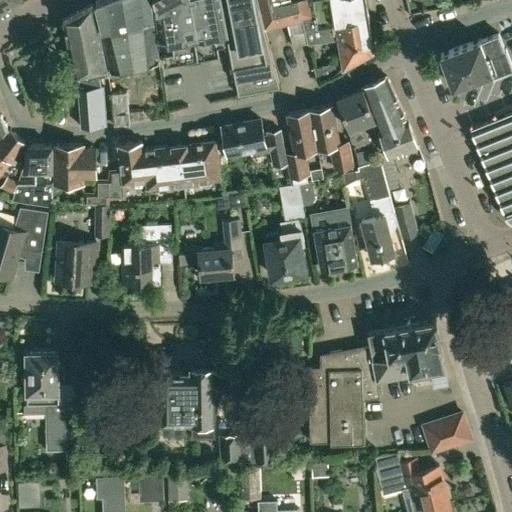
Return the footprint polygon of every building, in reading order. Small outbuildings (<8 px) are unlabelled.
[(111,70),(159,60),(151,0),(96,0),(111,70)] [(154,0),(160,45),(173,42),(174,51),(164,53),(165,62),(218,52),(217,42),(229,40),(239,92),(279,84),(264,26),(257,0),(154,0)] [(257,0),(264,26),(287,20),(302,16),(314,13),(310,0),(257,0)] [(337,37),(342,68),(374,51),(365,0),(310,0),(314,13),(302,16),(308,41),(337,37)] [(79,76),(80,86),(78,86),(81,125),(106,123),(103,84),(101,84),(100,78),(109,77),(94,1),(62,18),(64,27),(75,78),(79,76)] [(480,37),(441,52),(453,85),(491,70),(493,75),(511,68),(511,64),(506,47),(504,47),(499,32),(481,38),(480,37)] [(335,62),(314,65),(316,80),(318,79),(336,70),(335,62)] [(390,155),(391,155),(416,145),(406,117),(405,117),(386,75),(362,85),(363,87),(375,117),(390,155)] [(362,123),(375,117),(363,87),(337,97),(349,127),(348,127),(351,135),(350,135),(354,146),(369,140),(362,123)] [(129,91),(110,93),(113,123),(132,121),(129,91)] [(332,102),(310,107),(317,146),(330,144),(335,166),(354,162),(349,139),(339,141),(332,102)] [(295,150),(286,152),(288,160),(291,175),(310,171),(309,168),(305,149),(317,146),(310,107),(288,111),(295,150)] [(511,110),(472,126),(501,200),(506,213),(507,215),(508,216),(509,218),(511,219),(511,110)] [(0,130),(8,126),(1,113),(0,113),(0,112),(0,130)] [(251,154),(272,150),(275,163),(288,160),(286,152),(281,128),(268,131),(269,134),(264,135),(260,117),(222,125),(228,152),(250,148),(251,154)] [(0,139),(0,173),(25,141),(10,127),(0,139)] [(215,138),(178,142),(183,186),(197,184),(197,180),(220,177),(215,138)] [(125,181),(147,179),(143,147),(142,139),(117,142),(120,167),(109,168),(109,177),(109,197),(125,197),(125,181)] [(143,147),(147,179),(148,187),(170,184),(171,188),(183,186),(178,142),(143,147)] [(14,196),(52,203),(52,168),(51,143),(27,144),(24,169),(36,168),(36,183),(19,180),(14,196)] [(56,181),(82,180),(82,173),(96,173),(95,146),(82,147),(82,143),(55,143),(56,181)] [(396,224),(398,223),(393,205),(380,158),(359,163),(360,167),(343,171),(346,183),(357,177),(369,174),(375,197),(371,198),(375,214),(361,217),(372,256),(395,250),(388,226),(396,224)] [(321,166),(309,168),(310,171),(311,178),(323,176),(321,166)] [(18,180),(16,179),(8,173),(0,184),(0,186),(14,193),(18,180)] [(84,202),(95,202),(109,203),(109,197),(109,177),(96,177),(96,191),(84,190),(84,202)] [(298,181),(279,184),(286,218),(280,219),(282,230),(266,233),(273,274),(305,268),(300,240),(304,240),(300,218),(305,217),(302,204),(299,184),(298,181)] [(312,181),(299,184),(302,204),(313,202),(316,198),(312,181)] [(231,206),(246,204),(245,192),(230,194),(231,206)] [(411,200),(393,205),(402,237),(419,233),(411,200)] [(94,234),(109,235),(110,203),(109,203),(95,202),(94,234)] [(21,205),(16,224),(0,219),(0,275),(5,277),(8,273),(12,275),(21,246),(43,250),(49,209),(21,205)] [(321,267),(358,260),(348,206),(312,212),(321,267)] [(223,219),(225,239),(214,240),(214,248),(203,249),(202,244),(179,246),(181,262),(200,260),(201,274),(234,271),(232,257),(243,256),(239,218),(223,219)] [(158,235),(171,235),(171,222),(139,223),(140,242),(121,242),(123,282),(153,281),(153,282),(160,282),(158,235)] [(96,240),(59,238),(57,278),(89,280),(90,266),(95,266),(96,240)] [(433,384),(448,381),(445,361),(444,362),(441,344),(436,317),(367,330),(370,342),(328,350),(329,366),(329,368),(361,367),(363,397),(380,394),(377,377),(411,371),(413,379),(432,376),(433,384)] [(46,413),(46,449),(65,449),(65,448),(65,410),(58,410),(58,391),(58,380),(64,380),(64,375),(64,362),(58,363),(58,350),(26,351),(26,372),(23,378),(23,383),(27,389),(27,402),(24,404),(24,411),(44,410),(44,412),(46,413)] [(214,362),(212,362),(209,357),(196,358),(194,363),(192,363),(192,367),(164,368),(164,392),(150,392),(150,414),(164,414),(164,416),(193,416),(193,434),(214,434),(214,416),(214,362)] [(322,364),(308,364),(311,440),(332,439),(332,441),(365,440),(363,397),(361,367),(329,368),(329,366),(322,366),(322,364)] [(65,448),(80,448),(79,410),(65,410),(65,448)] [(462,410),(424,423),(433,448),(471,435),(462,410)] [(275,459),(273,419),(255,420),(255,459),(275,459)] [(239,431),(222,432),(223,461),(241,460),(239,431)] [(407,486),(403,487),(409,511),(416,511),(424,510),(449,504),(450,504),(439,464),(420,469),(417,455),(402,459),(400,452),(375,455),(378,466),(377,466),(381,482),(404,476),(407,486)] [(329,474),(328,459),(311,460),(312,475),(329,474)] [(257,470),(241,470),(242,494),(258,494),(257,470)] [(139,498),(150,498),(165,498),(164,474),(124,475),(124,487),(139,486),(139,498)] [(125,511),(124,487),(124,475),(83,476),(83,497),(94,497),(94,498),(107,497),(106,489),(113,489),(113,511),(125,511)] [(40,480),(20,481),(21,503),(40,503),(40,480)]
